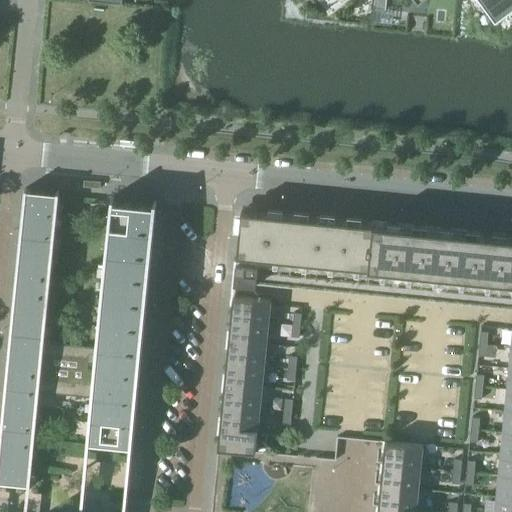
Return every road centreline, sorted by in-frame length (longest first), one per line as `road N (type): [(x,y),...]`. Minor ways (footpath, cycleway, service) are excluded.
road 1 (residential): [(176,170),(144,511)]
road 2 (residential): [(191,511),(222,175)]
road 3 (residential): [(222,175),(511,205)]
road 4 (residential): [(12,154),(176,170)]
road 5 (residential): [(12,154),(27,0)]
